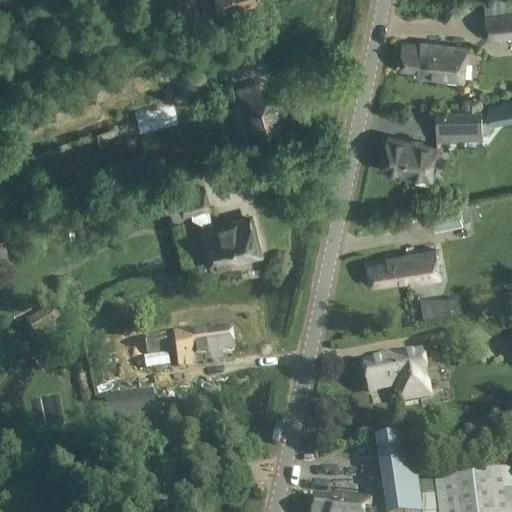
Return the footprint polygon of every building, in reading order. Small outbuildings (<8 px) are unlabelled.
[(255,0),(218,0),(222,12),(256,2),(255,0)] [(511,38),(511,0),(483,4),(487,42),(511,38)] [(400,69),(417,70),(417,77),(463,82),(467,47),(427,43),(427,45),(403,43),(400,69)] [(255,134),(282,127),(277,109),(275,109),(273,99),(259,102),(255,86),(234,92),(237,106),(247,104),(255,134)] [(481,139),(480,111),(482,111),(482,99),(461,99),(461,112),(436,113),(436,130),(456,129),(456,140),(481,139)] [(511,99),(487,105),(491,125),(511,120),(511,99)] [(418,171),(432,174),(437,148),(386,137),(380,169),(417,177),(418,171)] [(120,161),(124,177),(145,171),(140,155),(120,161)] [(205,188),(178,195),(183,214),(191,212),(193,218),(202,223),(203,228),(202,228),(211,265),(258,253),(257,248),(258,245),(256,238),(254,236),(250,219),(221,226),(220,224),(212,226),(208,208),(210,208),(205,188)] [(429,209),(433,231),(462,226),(458,204),(429,209)] [(440,279),(435,250),(385,259),(386,262),(366,266),(370,286),(415,278),(415,283),(440,279)] [(440,321),(441,332),(462,329),(461,319),(440,321)] [(212,329),(173,334),(178,366),(220,360),(220,354),(233,353),(230,331),(213,333),(212,329)] [(429,398),(421,354),(363,365),(368,393),(396,388),(399,404),(429,398)] [(107,426),(156,419),(152,393),(104,399),(103,400),(107,426)] [(374,442),(384,511),(422,511),(412,436),(374,442)] [(433,479),(437,511),(511,511),(511,489),(509,468),(476,473),(433,479)] [(118,497),(147,491),(142,469),(114,475),(118,497)] [(368,511),(370,501),(328,497),(327,499),(312,498),(311,511),(368,511)]
